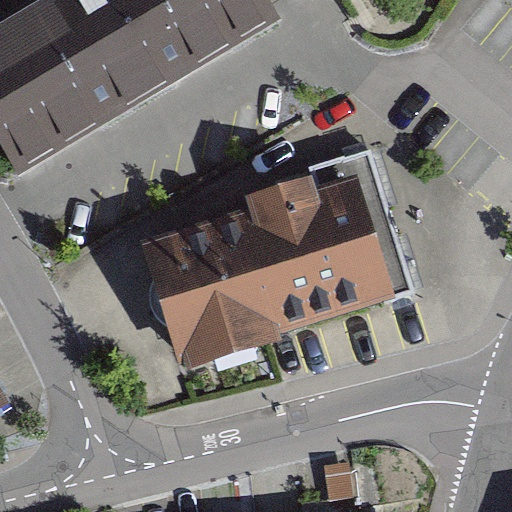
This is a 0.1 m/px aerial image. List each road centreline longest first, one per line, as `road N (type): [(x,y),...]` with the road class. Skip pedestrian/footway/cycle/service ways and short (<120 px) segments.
road 1 (residential): [(121,473),(420,403),(511,412)]
road 2 (residential): [(0,247),(121,473)]
road 3 (residential): [(0,502),(121,473)]
